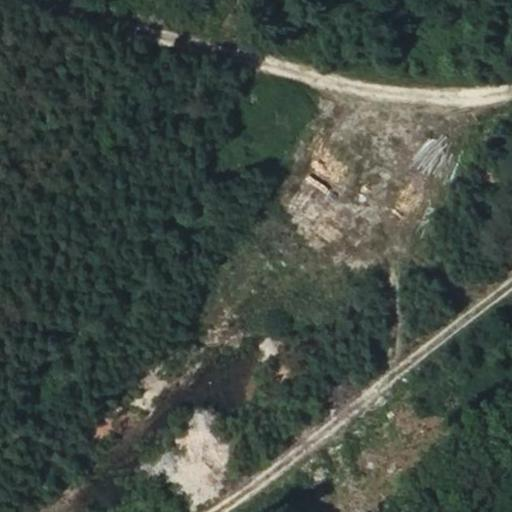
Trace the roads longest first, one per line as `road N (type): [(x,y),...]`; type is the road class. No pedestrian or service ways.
road 1 (track): [(73,0),(413,94),(511,86)]
road 2 (track): [(511,280),(234,511)]
